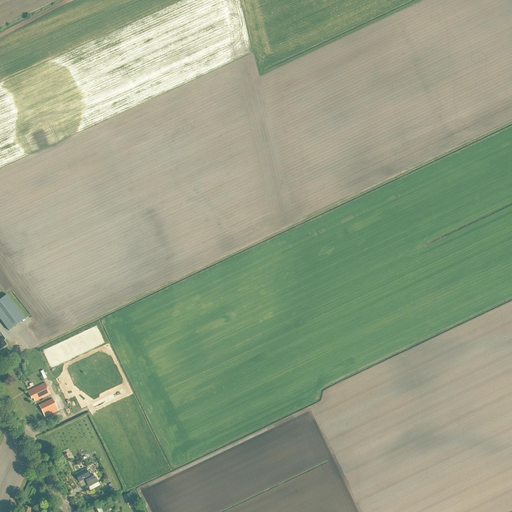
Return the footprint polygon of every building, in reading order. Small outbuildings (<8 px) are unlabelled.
[(6,295),(0,299),(0,319),(8,331),(24,319),(6,295)] [(33,399),(35,402),(50,394),(45,383),(27,391),(31,399),(33,399)] [(58,411),(52,399),(39,405),(45,418),(58,411)] [(86,469),(75,475),(79,482),(85,479),(86,479),(88,482),(94,479),(91,474),(89,475),(86,469)] [(130,493),(123,496),(127,504),(130,503),(130,502),(132,501),(133,503),(135,502),(130,493)]
